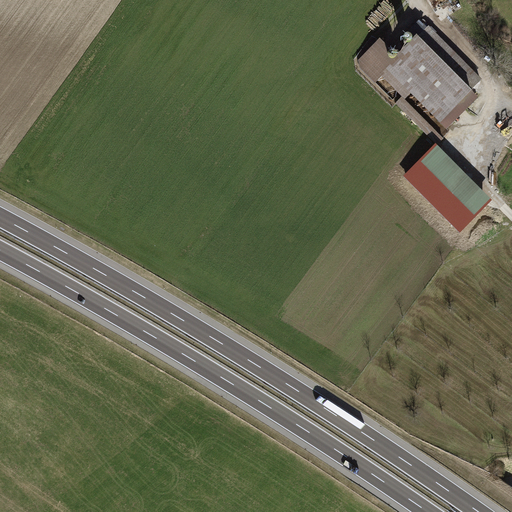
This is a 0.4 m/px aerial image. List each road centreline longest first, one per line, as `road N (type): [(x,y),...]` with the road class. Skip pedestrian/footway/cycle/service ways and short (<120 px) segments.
road 1 (motorway): [(479,511),(293,387),(0,216)]
road 2 (motorway): [(0,250),(192,360),(427,511)]
road 3 (track): [(407,0),(485,88),(487,113),(463,157),(511,211)]
